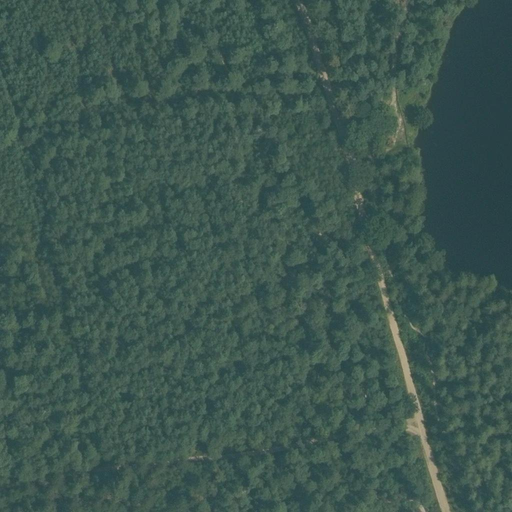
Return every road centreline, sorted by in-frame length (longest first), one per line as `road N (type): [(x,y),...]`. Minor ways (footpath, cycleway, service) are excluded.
road 1 (track): [(297,0),(421,424)]
road 2 (track): [(0,490),(421,424)]
